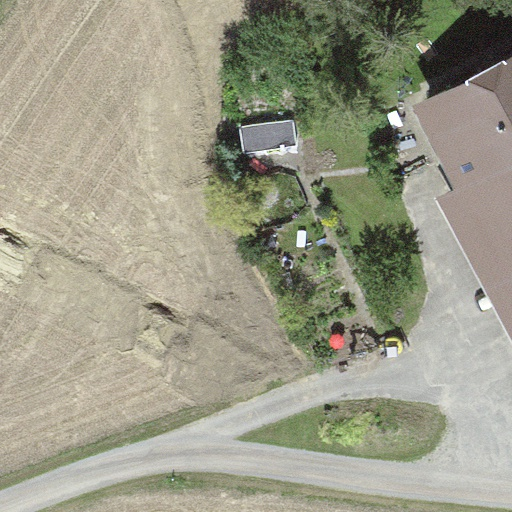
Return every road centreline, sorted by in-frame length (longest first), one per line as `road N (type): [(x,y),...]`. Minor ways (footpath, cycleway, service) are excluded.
road 1 (track): [(511,496),(142,458),(0,509)]
road 2 (track): [(142,458),(461,343),(511,483)]
road 3 (track): [(461,343),(423,177)]
